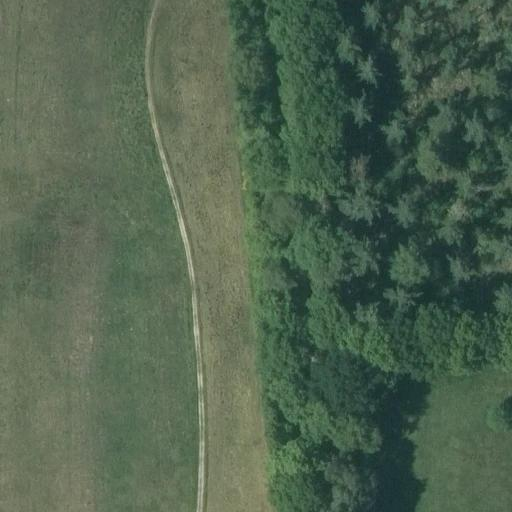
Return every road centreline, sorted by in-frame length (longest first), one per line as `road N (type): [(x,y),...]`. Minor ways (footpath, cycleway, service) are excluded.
road 1 (track): [(303,375),(274,0)]
road 2 (track): [(327,0),(357,367)]
road 3 (track): [(511,344),(357,367)]
road 4 (track): [(357,367),(369,511)]
road 5 (track): [(316,511),(303,375)]
